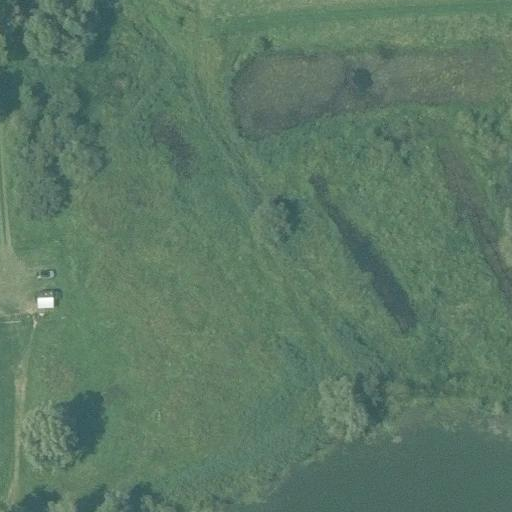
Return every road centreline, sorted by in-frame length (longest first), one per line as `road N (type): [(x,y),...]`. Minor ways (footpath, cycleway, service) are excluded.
road 1 (track): [(0,150),(19,442),(8,511)]
road 2 (track): [(250,173),(219,121),(204,0)]
